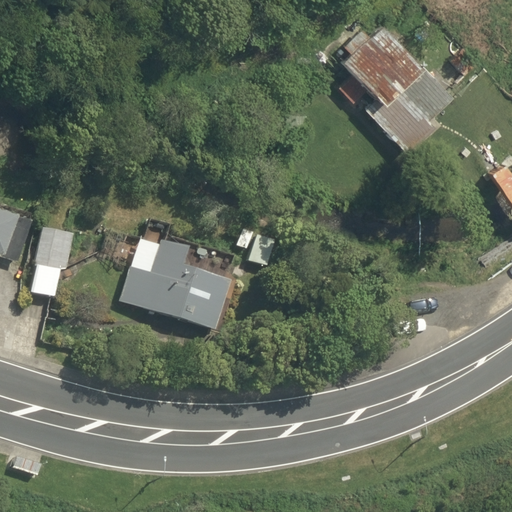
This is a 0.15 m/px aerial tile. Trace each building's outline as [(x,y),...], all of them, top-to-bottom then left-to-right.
[(365,92),(372,100),(361,110),(404,155),(433,129),(425,121),(450,99),(420,66),(418,69),(378,26),(374,29),(370,25),(360,33),(357,31),(340,46),(347,54),(339,62),(351,75),(336,88),(350,104),(365,92)] [(477,63),(462,48),(448,61),(463,76),(477,63)] [(303,140),(304,116),(268,114),(267,139),(303,140)] [(0,260),(15,266),(28,226),(3,218),(2,222),(0,221),(0,260)] [(51,301),(58,273),(64,273),(69,238),(38,232),(31,269),(33,269),(28,296),(51,301)] [(157,248),(137,242),(117,304),(213,334),(229,284),(216,279),(217,277),(207,274),(206,277),(186,271),(187,266),(182,264),(185,252),(158,244),(157,248)] [(39,466),(13,458),(10,470),(36,478),(39,466)]
